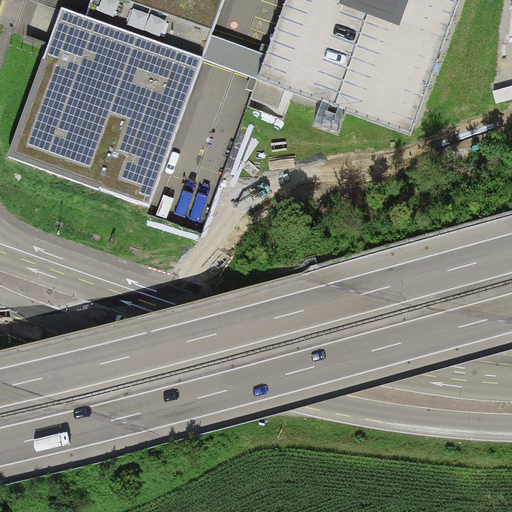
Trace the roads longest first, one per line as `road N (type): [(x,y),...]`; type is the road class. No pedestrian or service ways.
road 1 (motorway): [(511,252),(0,387)]
road 2 (motorway): [(0,445),(511,312)]
road 3 (primary): [(0,301),(279,388),(432,420),(511,424)]
road 4 (primary): [(511,386),(316,352),(32,264)]
